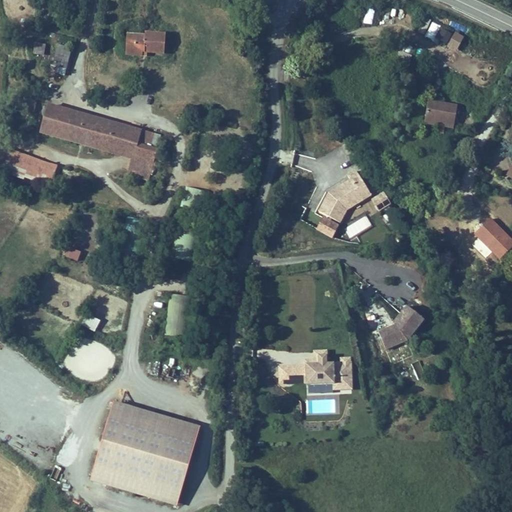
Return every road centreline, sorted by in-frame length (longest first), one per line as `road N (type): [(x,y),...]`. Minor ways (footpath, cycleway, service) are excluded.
road 1 (unclassified): [(287,0),(274,54),(275,140),(234,292),(229,511)]
road 2 (unknown): [(97,0),(84,99),(165,128),(187,147),(132,376)]
road 3 (unknown): [(240,257),(335,261),(401,296)]
